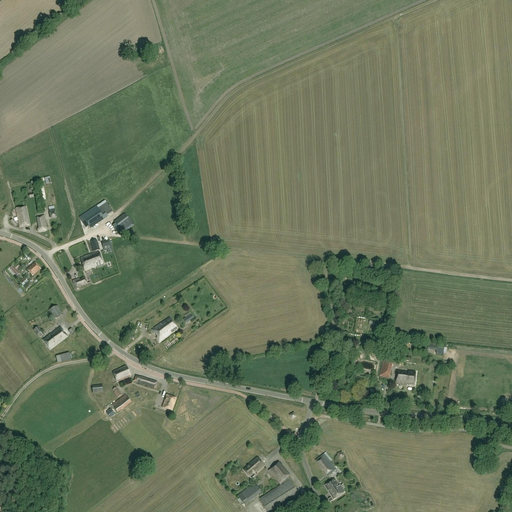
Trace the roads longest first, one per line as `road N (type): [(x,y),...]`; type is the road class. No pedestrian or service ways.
road 1 (track): [(435,0),(240,86),(95,233)]
road 2 (tertiary): [(315,403),(174,376),(122,353),(89,323),(39,250),(0,233)]
road 3 (track): [(396,17),(409,268)]
road 4 (tertiary): [(511,425),(315,403)]
road 5 (track): [(511,280),(328,258)]
road 6 (track): [(315,403),(334,330),(328,258)]
